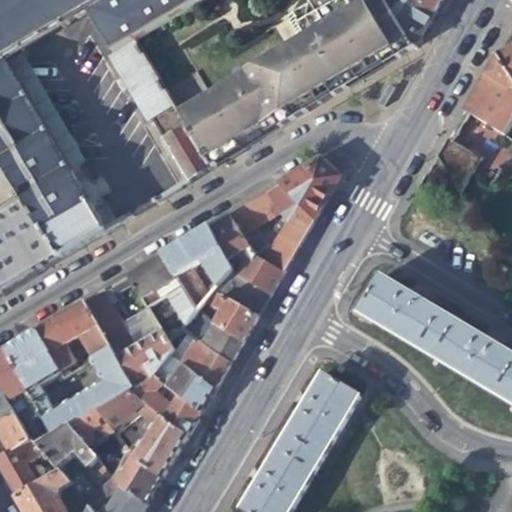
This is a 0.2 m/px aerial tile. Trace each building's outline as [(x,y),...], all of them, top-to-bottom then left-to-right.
[(0,0),(0,47),(7,60),(24,50),(90,11),(115,54),(136,41),(135,41),(204,0),(0,0)] [(194,71),(164,89),(212,169),(228,160),(221,148),(284,111),(291,122),(307,113),(300,101),(325,86),(332,98),(347,89),(340,77),(410,36),(389,0),(371,0),(352,11),(345,0),(311,0),(313,2),(292,15),(305,39),(208,95),(194,71)] [(389,0),(410,36),(417,47),(432,22),(436,14),(419,0),(389,0)] [(419,0),(436,14),(444,0),(419,0)] [(347,89),(417,47),(410,36),(340,77),(347,89)] [(154,120),(191,182),(212,169),(164,89),(136,42),(136,41),(115,54),(110,57),(149,123),(154,120)] [(511,46),(497,55),(511,78),(511,46)] [(72,170),(7,60),(0,47),(0,168),(4,166),(22,196),(18,199),(22,205),(74,175),(72,170)] [(88,161),(24,50),(7,60),(72,170),(88,161)] [(511,78),(497,55),(479,87),(464,111),(511,139),(511,78)] [(382,74),(369,98),(374,105),(392,80),(382,74)] [(228,160),(291,122),(284,111),(221,148),(228,160)] [(446,143),(436,159),(458,193),(480,159),(448,138),(446,143)] [(301,173),(280,186),(315,221),(340,179),(321,161),(301,173)] [(74,175),(22,205),(0,217),(0,295),(118,225),(108,208),(97,214),(74,175)] [(258,199),(232,214),(249,247),(251,250),(285,273),(315,221),(280,186),(258,199)] [(245,250),(249,247),(232,214),(224,219),(211,227),(227,259),(240,252),(242,256),(247,254),(245,250)] [(232,271),(227,259),(211,227),(164,255),(178,277),(178,278),(184,287),(198,312),(204,303),(209,296),(192,268),(203,262),(217,286),(232,271)] [(245,279),(271,295),(277,286),(285,273),(251,250),(239,275),(245,279)] [(156,292),(178,278),(178,277),(164,255),(130,276),(135,286),(143,299),(156,292)] [(119,295),(135,286),(130,276),(114,285),(119,295)] [(361,315),(437,360),(460,324),(419,299),(382,277),(361,315)] [(245,279),(231,303),(258,319),(271,295),(245,279)] [(167,297),(184,325),(186,323),(198,312),(184,287),(167,297)] [(105,290),(84,303),(112,350),(135,390),(153,379),(160,369),(170,356),(174,350),(149,308),(123,323),(108,296),(105,290)] [(162,300),(156,292),(143,299),(149,308),(162,300)] [(221,313),(214,323),(243,343),(251,330),(258,319),(231,303),(211,292),(209,296),(204,303),(221,313)] [(84,303),(38,330),(62,373),(67,370),(78,363),(67,346),(81,338),(94,361),(112,350),(84,303)] [(196,329),(186,323),(184,325),(181,328),(197,340),(231,365),(236,356),(243,343),(214,323),(205,316),(196,329)] [(511,355),(496,346),(460,324),(437,360),(511,405),(511,355)] [(62,373),(38,330),(24,339),(6,349),(56,437),(72,428),(97,412),(135,390),(112,350),(94,361),(92,362),(105,383),(56,412),(41,387),(62,373)] [(181,363),(184,365),(217,388),(224,376),(231,365),(197,340),(181,363)] [(25,401),(39,424),(49,441),(56,437),(6,349),(0,353),(0,387),(9,403),(24,394),(25,401)] [(174,379),(160,369),(153,379),(164,387),(178,397),(201,414),(209,401),(217,388),(184,365),(174,379)] [(71,375),(67,370),(62,373),(65,379),(71,375)] [(305,408),(284,443),(320,465),(362,396),(325,374),(305,408)] [(156,393),(164,387),(153,379),(135,390),(145,403),(146,405),(148,407),(150,408),(152,410),(153,412),(155,414),(157,415),(159,417),(161,419),(163,420),(165,422),(167,423),(169,425),(188,437),(195,426),(201,414),(178,397),(171,407),(156,393)] [(0,425),(2,429),(18,419),(9,403),(0,387),(0,425)] [(138,449),(133,456),(134,457),(164,478),(175,460),(188,437),(169,425),(167,423),(165,422),(163,420),(161,419),(159,417),(157,415),(155,414),(153,412),(152,410),(150,408),(148,407),(146,405),(145,403),(135,390),(97,412),(109,428),(135,408),(139,414),(154,426),(138,449)] [(114,433),(109,428),(97,412),(72,428),(91,451),(98,460),(106,469),(112,476),(123,490),(148,505),(156,491),(164,478),(134,457),(133,456),(129,451),(123,444),(119,448),(129,461),(124,469),(112,457),(109,459),(99,447),(96,445),(114,433)] [(6,443),(12,454),(32,441),(29,438),(25,432),(18,419),(2,429),(0,429),(0,433),(4,440),(6,443)] [(39,424),(25,432),(29,438),(32,441),(39,448),(49,441),(39,424)] [(91,451),(72,428),(56,437),(49,441),(39,448),(46,455),(57,468),(57,469),(77,453),(80,457),(85,454),(94,464),(98,460),(91,451)] [(32,463),(46,455),(39,448),(32,441),(12,454),(0,460),(0,465),(7,479),(18,498),(44,483),(32,463)] [(243,511),(291,511),(320,465),(284,443),(260,484),(243,511)] [(134,446),(129,451),(133,456),(138,449),(134,446)] [(51,472),(54,477),(61,473),(57,469),(57,468),(51,472)] [(70,484),(61,473),(54,477),(44,483),(18,498),(26,511),(67,511),(58,498),(59,490),(70,484)] [(93,511),(143,511),(148,505),(123,490),(112,476),(84,501),(90,508),(93,511)]
